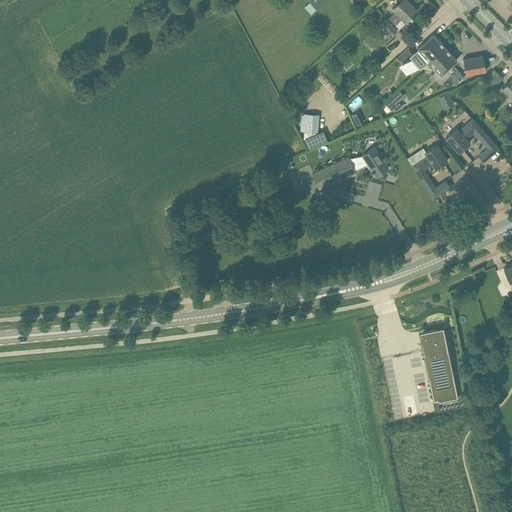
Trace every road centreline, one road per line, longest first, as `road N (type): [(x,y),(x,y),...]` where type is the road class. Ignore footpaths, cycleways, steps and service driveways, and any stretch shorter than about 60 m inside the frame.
road 1 (primary): [(0,338),(306,299)]
road 2 (primary): [(511,219),(423,261),(306,299)]
road 3 (primary): [(306,299),(400,281),(511,232)]
